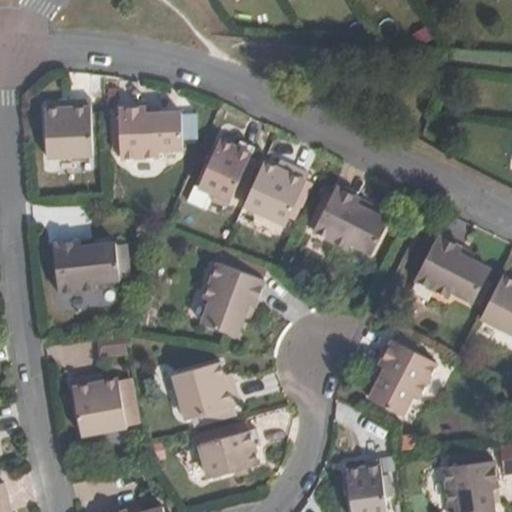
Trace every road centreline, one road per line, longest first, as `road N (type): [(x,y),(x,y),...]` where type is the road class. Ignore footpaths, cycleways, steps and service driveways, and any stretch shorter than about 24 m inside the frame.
road 1 (residential): [(511,217),(216,78),(119,52),(6,45)]
road 2 (residential): [(61,511),(23,312),(6,45)]
road 3 (residential): [(322,359),(302,479),(272,511)]
